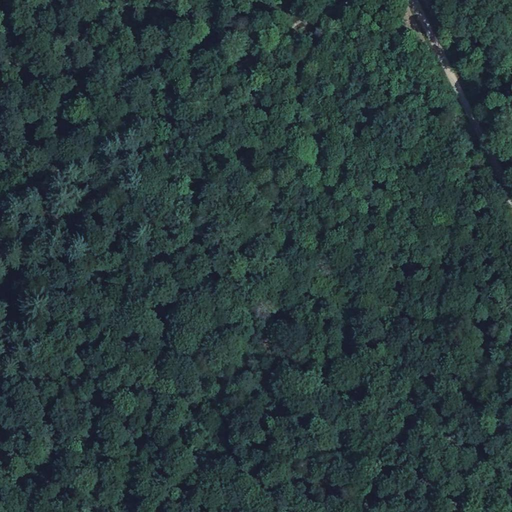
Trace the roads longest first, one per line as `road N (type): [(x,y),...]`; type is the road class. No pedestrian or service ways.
road 1 (track): [(0,207),(229,59),(350,0)]
road 2 (track): [(396,0),(483,153),(511,225)]
